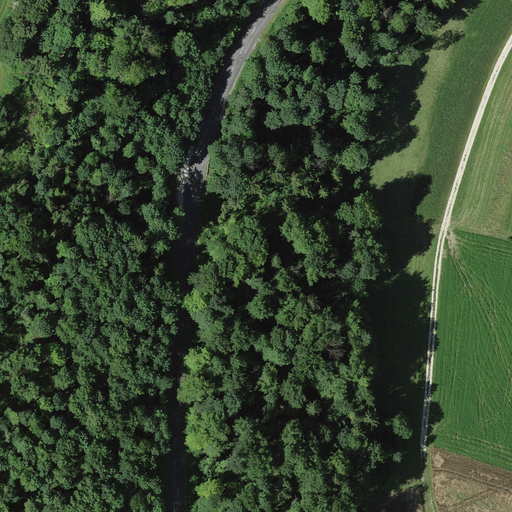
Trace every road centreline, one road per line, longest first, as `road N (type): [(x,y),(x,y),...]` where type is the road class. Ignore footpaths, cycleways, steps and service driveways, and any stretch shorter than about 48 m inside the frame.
road 1 (tertiary): [(174,511),(196,165),(237,59),(276,0)]
road 2 (track): [(429,511),(423,440),(446,213),(511,35)]
road 3 (track): [(278,511),(271,471),(279,251)]
